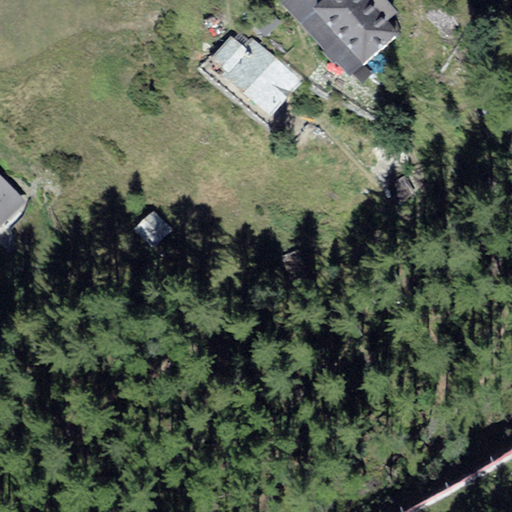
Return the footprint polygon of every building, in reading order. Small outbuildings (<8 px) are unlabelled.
[(281,0),(277,5),(348,77),(352,74),(360,81),(369,72),(399,43),(387,30),(396,20),(376,0),(355,0),(354,1),(352,0),(281,0)] [(300,84),(249,41),(241,51),(227,41),(208,66),(221,78),(216,86),(267,126),(300,84)] [(153,248),(173,232),(157,212),(137,229),(153,248)] [(0,240),(13,229),(0,214),(0,240)] [(132,245),(108,270),(128,290),(153,265),(132,245)]
